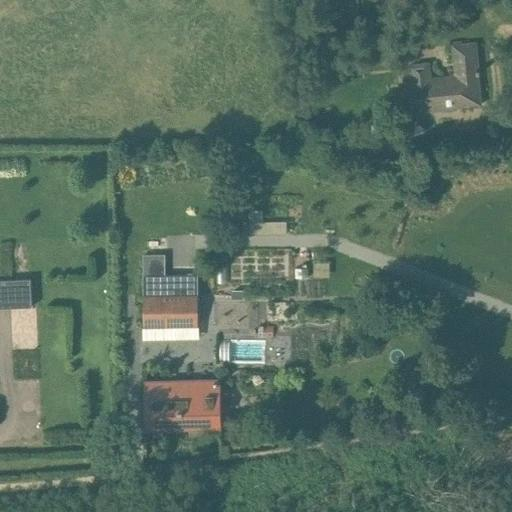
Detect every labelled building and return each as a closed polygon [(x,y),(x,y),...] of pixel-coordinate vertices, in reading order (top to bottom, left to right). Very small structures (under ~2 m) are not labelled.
[(430,64),(410,67),(412,80),(407,81),(411,112),(483,104),(479,71),(476,43),(452,45),(455,73),(452,74),(452,76),(432,78),(430,64)] [(398,133),(411,132),(411,124),(397,125),(398,133)] [(31,279),(0,280),(0,308),(32,307),(31,279)] [(143,327),(198,327),(198,295),(144,295),(143,327)] [(259,337),(273,337),(273,327),(264,327),(264,325),(259,325),(259,337)] [(222,339),(221,361),(265,362),(265,340),(222,339)] [(148,430),(222,429),(221,394),(220,377),(147,380),(148,400),(148,430)]
